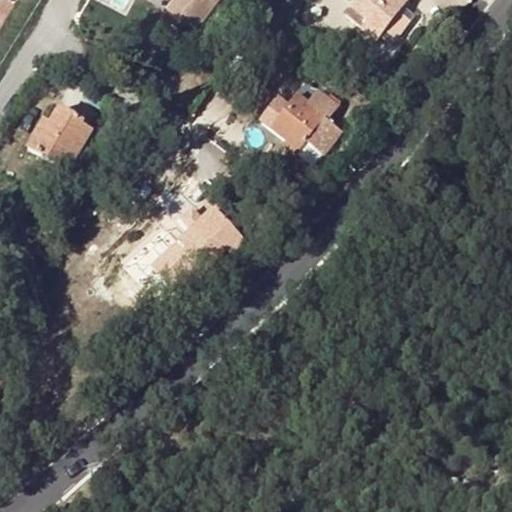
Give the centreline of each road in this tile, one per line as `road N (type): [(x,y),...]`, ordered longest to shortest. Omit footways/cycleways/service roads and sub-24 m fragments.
road 1 (tertiary): [(507,0),(398,144),(279,279),(15,511)]
road 2 (residential): [(67,0),(0,103)]
